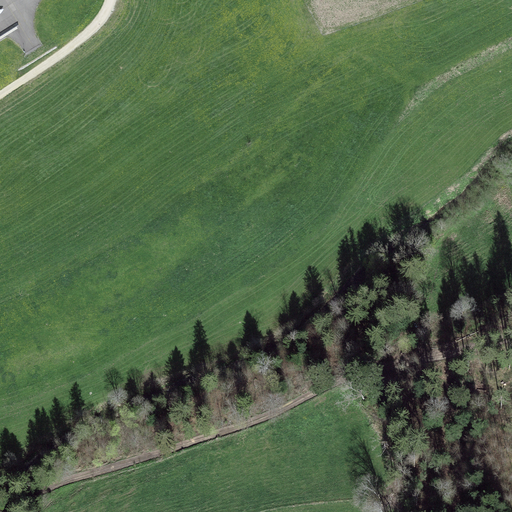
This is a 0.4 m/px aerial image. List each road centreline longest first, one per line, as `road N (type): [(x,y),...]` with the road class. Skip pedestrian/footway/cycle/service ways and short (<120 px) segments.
road 1 (track): [(0,510),(384,368),(511,335)]
road 2 (track): [(110,0),(88,31),(0,95)]
